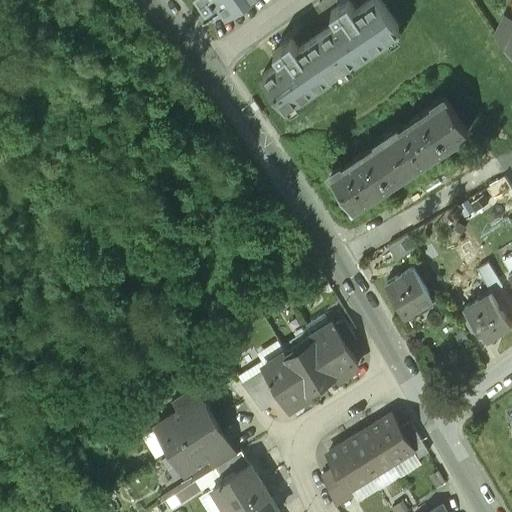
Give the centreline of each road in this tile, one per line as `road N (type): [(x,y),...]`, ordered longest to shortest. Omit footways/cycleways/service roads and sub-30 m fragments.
road 1 (residential): [(208,61),(402,368)]
road 2 (residential): [(285,437),(402,368)]
